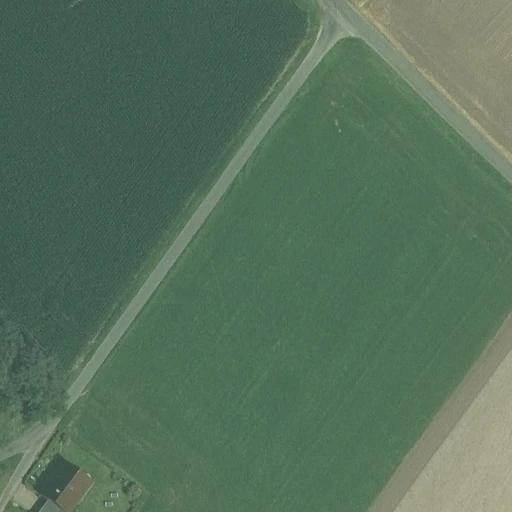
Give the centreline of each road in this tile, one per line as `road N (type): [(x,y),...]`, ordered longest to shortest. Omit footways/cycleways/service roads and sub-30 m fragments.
road 1 (unclassified): [(339,0),(76,387),(0,471)]
road 2 (unclassified): [(343,0),(511,168)]
